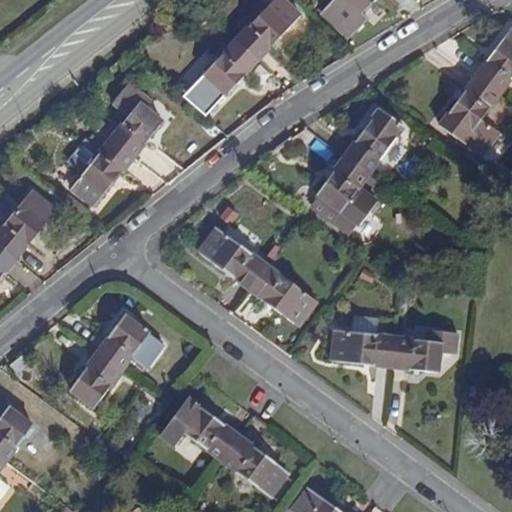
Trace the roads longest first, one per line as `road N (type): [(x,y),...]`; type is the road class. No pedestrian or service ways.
road 1 (residential): [(482,0),(303,101),(108,254)]
road 2 (residential): [(108,254),(455,511)]
road 3 (secondary): [(0,99),(126,0)]
road 4 (residential): [(108,254),(0,342)]
